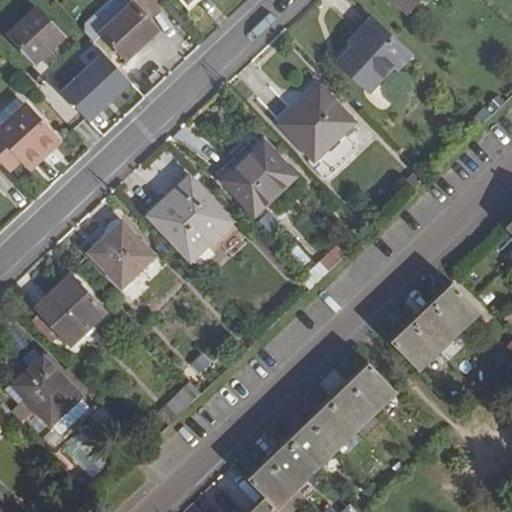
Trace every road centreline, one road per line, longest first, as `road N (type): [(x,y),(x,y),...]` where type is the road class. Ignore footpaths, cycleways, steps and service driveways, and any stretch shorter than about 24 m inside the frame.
road 1 (residential): [(151,511),(511,165)]
road 2 (residential): [(278,0),(0,260)]
